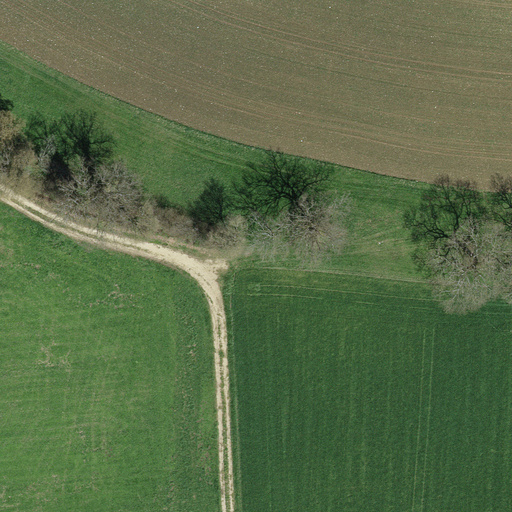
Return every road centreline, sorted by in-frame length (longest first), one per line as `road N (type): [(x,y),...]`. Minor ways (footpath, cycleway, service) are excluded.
road 1 (track): [(0,158),(101,231),(203,266),(213,310),(223,511)]
road 2 (track): [(203,266),(386,194),(511,215)]
